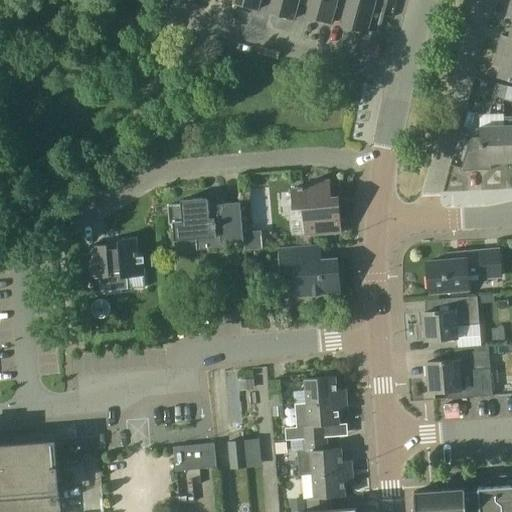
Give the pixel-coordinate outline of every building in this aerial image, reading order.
[(235,0),(234,3),(259,10),(261,0),(235,0)] [(273,0),(270,13),(295,20),(300,0),(305,0),(312,2),(312,0),(273,0)] [(312,0),(312,2),(307,17),(332,24),(338,3),(349,5),(350,0),(312,0)] [(350,0),(349,5),(343,27),(368,33),(374,12),(385,15),(389,0),(350,0)] [(511,30),(510,37),(503,35),(499,50),(511,54),(511,30)] [(511,54),(499,50),(494,66),(502,68),(499,77),(511,80),(511,54)] [(497,83),(494,93),(493,96),(505,100),(508,86),(497,83)] [(483,163),(507,163),(505,126),(481,127),(481,137),(471,138),(461,171),(484,171),(483,163)] [(300,189),(292,189),(294,209),(304,208),(306,235),(343,232),(340,204),(333,204),(331,181),(312,183),(312,188),(304,188),(304,186),(299,186),(300,189)] [(227,243),(245,241),(244,233),(241,203),(219,205),(219,208),(210,209),(209,198),(182,201),(182,204),(168,205),(170,224),(174,224),(176,240),(198,238),(199,250),(227,248),(227,243)] [(262,231),(244,233),(245,241),(246,250),(263,248),(262,231)] [(128,276),(146,275),(144,253),(140,254),(140,251),(139,251),(138,238),(120,239),(120,245),(109,246),(109,243),(91,244),(93,278),(100,277),(101,291),(129,289),(128,276)] [(284,280),(296,279),(298,296),(341,292),(338,260),(322,261),(321,244),(281,248),(284,280)] [(502,276),(499,250),(461,254),(461,260),(429,262),(431,292),(470,289),(468,274),(482,272),(482,278),(502,276)] [(156,255),(147,256),(148,266),(157,266),(156,255)] [(449,299),(450,310),(424,313),(427,341),(459,338),(458,326),(480,324),(478,296),(449,299)] [(463,348),(464,360),(428,363),(430,393),(463,390),(461,372),(492,369),(490,345),(463,348)] [(333,401),(348,400),(347,389),(338,390),(337,376),(306,379),(308,403),(333,401)] [(240,380),(241,391),(255,389),(254,378),(240,380)] [(273,406),(283,405),(281,381),(269,382),(271,406),(273,406)] [(333,401),(308,403),(296,404),(297,427),(303,427),(304,439),(328,437),(327,425),(340,424),(339,411),(349,410),(348,400),(333,401)] [(284,415),(283,405),(273,406),(274,416),(284,415)] [(328,437),(304,439),(304,451),(299,452),(301,476),(302,476),(314,475),(339,473),(353,471),(353,461),(343,461),(342,448),(329,449),(328,437)] [(0,511),(62,511),(57,439),(0,443),(0,511)] [(232,467),(246,465),(244,440),(230,441),(232,467)] [(215,443),(175,447),(177,471),(217,467),(215,443)] [(339,473),(314,475),(302,476),(304,499),(308,499),(309,511),(311,511),(333,509),(332,497),(346,496),(345,483),(354,482),(353,471),(339,473)] [(511,511),(511,484),(479,487),(480,489),(467,489),(466,488),(416,492),(417,511),(511,511)]
